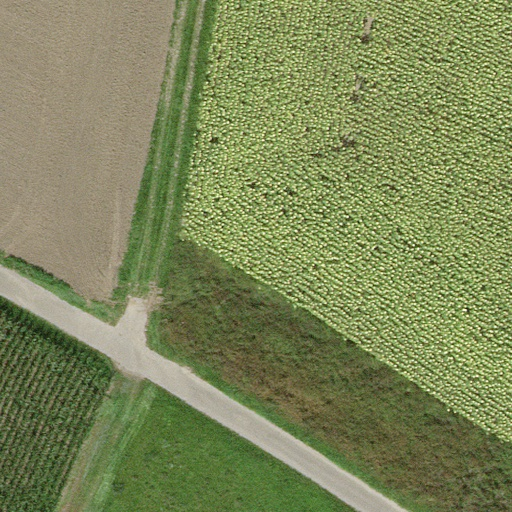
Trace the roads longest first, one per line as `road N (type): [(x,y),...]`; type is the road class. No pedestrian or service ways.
road 1 (track): [(97,511),(143,355),(163,104),(181,0)]
road 2 (track): [(0,273),(209,393),(384,511)]
